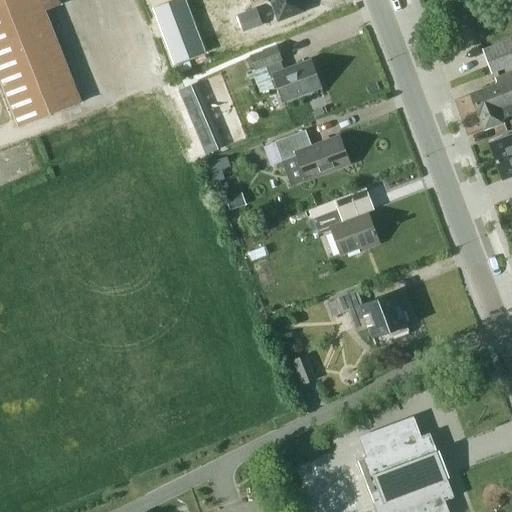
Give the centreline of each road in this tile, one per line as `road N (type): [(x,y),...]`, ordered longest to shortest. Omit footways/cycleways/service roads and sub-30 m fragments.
road 1 (residential): [(128,511),(499,326)]
road 2 (tertiary): [(499,326),(376,0)]
